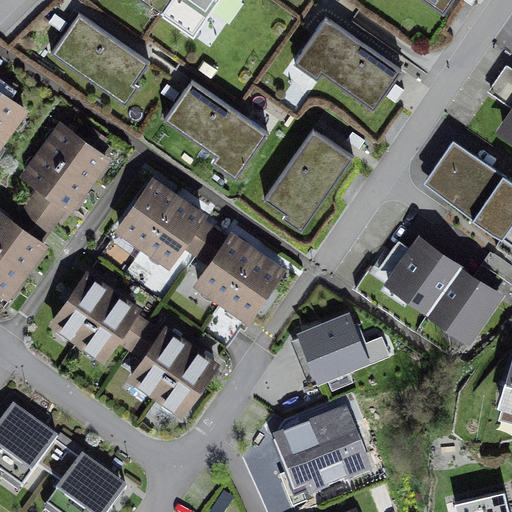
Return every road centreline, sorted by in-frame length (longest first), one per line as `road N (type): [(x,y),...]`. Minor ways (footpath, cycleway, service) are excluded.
road 1 (residential): [(505,0),(329,257)]
road 2 (residential): [(15,356),(179,480)]
road 3 (residential): [(179,480),(261,365)]
